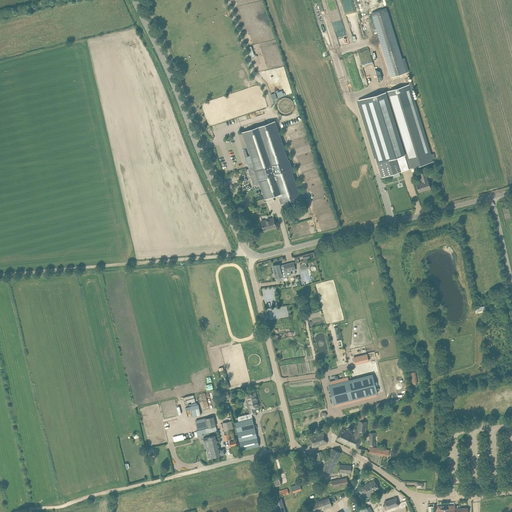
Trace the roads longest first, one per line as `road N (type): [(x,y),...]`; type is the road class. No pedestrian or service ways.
road 1 (tertiary): [(252,255),(135,0)]
road 2 (tertiary): [(252,255),(511,192)]
road 3 (track): [(246,252),(0,277)]
road 4 (unclassified): [(294,446),(252,255)]
road 5 (track): [(22,511),(199,469)]
road 6 (unclassified): [(411,495),(336,445),(294,446)]
